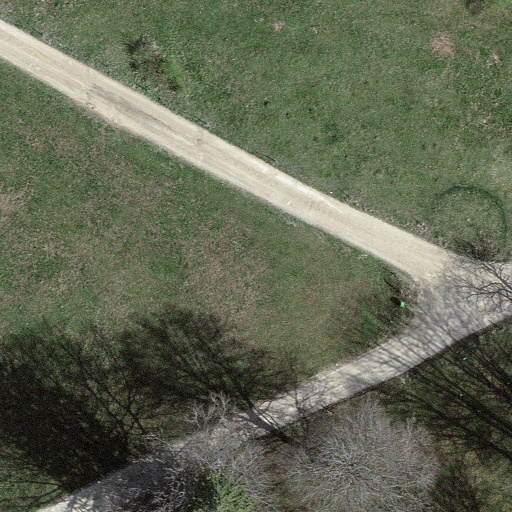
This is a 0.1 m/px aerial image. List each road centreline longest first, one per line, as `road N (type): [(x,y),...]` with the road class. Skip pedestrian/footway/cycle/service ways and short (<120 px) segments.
road 1 (track): [(495,301),(227,171),(0,46)]
road 2 (track): [(64,511),(495,301)]
